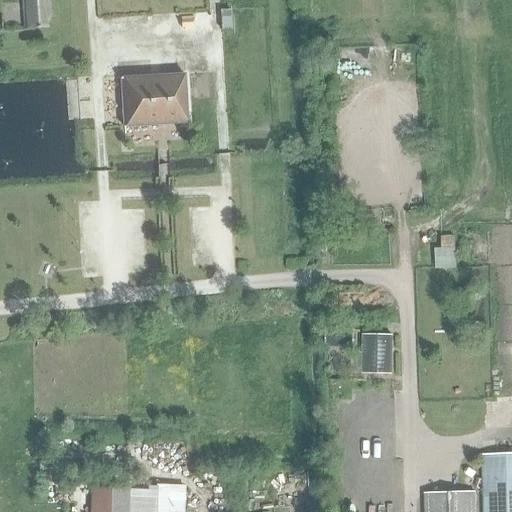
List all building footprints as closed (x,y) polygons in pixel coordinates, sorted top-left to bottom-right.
[(51,20),(49,0),(21,0),(24,30),(46,28),(46,21),(51,20)] [(187,124),(184,75),(119,79),(119,81),(120,81),(123,128),(187,124)] [(438,268),(458,268),(457,236),(444,236),(444,248),(437,248),(438,268)] [(326,348),(354,349),(354,330),(326,329),(326,348)] [(363,336),(363,354),(365,354),(365,374),(386,374),(386,364),(391,364),(392,336),(363,336)] [(511,511),(511,455),(482,456),(482,511),(511,511)] [(155,511),(186,511),(186,489),(156,487),(155,511)] [(90,511),(129,511),(129,488),(91,488),(90,511)] [(474,511),(474,494),(453,494),(424,495),(424,511),(474,511)]
